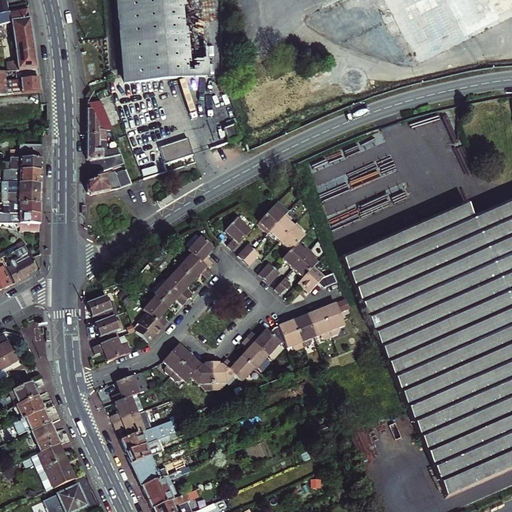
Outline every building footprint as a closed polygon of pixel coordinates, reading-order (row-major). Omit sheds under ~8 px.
[(0,0),(0,17),(13,14),(8,0),(0,0)] [(85,0),(80,0),(79,0),(83,15),(89,14),(85,0)] [(111,0),(119,87),(206,80),(198,0),(111,0)] [(0,17),(0,30),(12,27),(16,26),(15,24),(22,23),(34,21),(33,9),(13,14),(0,17)] [(9,63),(9,73),(40,71),(34,21),(22,23),(23,28),(16,29),(16,26),(12,27),(16,62),(9,63)] [(305,79),(312,94),(335,83),(328,69),(305,79)] [(0,98),(43,94),(40,71),(9,73),(0,74),(0,98)] [(346,87),(347,89),(347,92),(349,94),(351,96),(353,97),(355,98),(358,99),(360,99),(363,99),(365,98),(368,97),(370,95),(371,93),(373,91),(373,88),(374,86),(373,83),(373,80),(371,78),(370,76),(368,74),(366,73),(363,72),(361,72),(358,72),(355,72),(353,73),(351,75),(349,77),(348,79),(347,81),(346,84),(346,87)] [(223,110),(229,125),(235,122),(230,107),(223,110)] [(100,129),(106,129),(106,126),(104,126),(99,114),(94,116),(91,110),(87,111),(87,137),(100,136),(100,129)] [(235,122),(229,125),(227,125),(232,139),(241,135),(235,122)] [(124,163),(121,154),(103,157),(104,152),(106,151),(106,147),(100,147),(100,139),(106,139),(106,129),(100,129),(100,136),(87,137),(87,157),(91,160),(95,159),(98,172),(113,167),(118,165),(124,163)] [(187,135),(153,148),(157,158),(191,146),(187,135)] [(7,174),(44,177),(46,152),(23,151),(23,164),(13,163),(13,167),(7,167),(6,174),(7,174)] [(124,163),(118,165),(126,186),(132,184),(124,163)] [(91,194),(126,186),(118,165),(113,167),(114,172),(100,176),(96,177),(96,180),(87,183),(87,189),(91,194)] [(98,172),(100,176),(114,172),(113,167),(98,172)] [(22,181),(21,187),(44,189),(44,177),(7,174),(6,187),(15,187),(15,181),(22,181)] [(0,193),(0,196),(3,197),(6,197),(11,197),(43,199),(44,189),(21,187),(15,187),(6,187),(4,186),(3,194),(0,193)] [(11,207),(13,208),(43,209),(43,199),(11,197),(11,207)] [(465,204),(341,258),(360,302),(390,370),(434,474),(430,476),(433,483),(434,482),(437,490),(440,489),(444,497),(511,468),(511,199),(471,217),(465,204)] [(279,200),(274,206),(279,211),(282,208),(287,213),(290,210),(279,200)] [(259,222),(270,232),(287,213),(282,208),(279,211),(274,206),(259,222)] [(43,209),(13,208),(13,213),(7,212),(7,218),(43,219),(43,214),(43,209)] [(270,232),(281,242),(296,225),(290,220),(293,218),(287,213),(270,232)] [(7,218),(0,218),(0,224),(0,227),(13,228),(25,228),(25,236),(43,237),(43,219),(7,218)] [(232,240),(227,246),(233,251),(251,231),(237,218),(225,232),(232,240)] [(270,232),(259,222),(258,224),(269,233),(270,232)] [(296,225),(281,242),(291,251),(299,242),(306,235),(301,230),(304,228),(298,223),(296,225)] [(207,268),(212,263),(206,257),(215,248),(200,235),(186,249),(192,254),(207,268)] [(291,251),(285,258),(296,267),(312,249),(307,244),(304,247),(299,242),(291,251)] [(248,244),(238,255),(244,261),(254,250),(248,244)] [(9,256),(3,259),(4,263),(18,256),(27,252),(25,246),(19,249),(18,248),(8,253),(9,256)] [(296,267),(306,277),(317,265),(320,261),(316,257),(319,255),(312,249),(296,267)] [(22,262),(12,267),(18,278),(13,281),(17,288),(30,281),(29,279),(41,273),(32,257),(29,250),(27,252),(18,256),(22,262)] [(254,250),(244,261),(249,265),(259,254),(254,250)] [(207,268),(192,254),(180,268),(195,282),(202,274),(207,279),(213,273),(207,268)] [(259,275),(265,280),(275,269),(269,263),(259,275)] [(324,288),(337,284),(333,274),(328,274),(317,265),(306,277),(303,280),(314,290),(319,284),(324,288)] [(0,268),(0,287),(4,294),(14,289),(5,271),(2,273),(0,268)] [(195,282),(180,268),(167,282),(188,300),(193,295),(187,290),(195,282)] [(275,269),(265,280),(270,285),(280,274),(275,269)] [(275,289),(281,295),(291,284),(286,278),(275,289)] [(155,296),(157,297),(170,309),(177,301),(182,306),(188,300),(167,282),(155,296)] [(147,313),(162,328),(168,322),(163,317),(170,309),(157,297),(144,311),(147,313)] [(87,309),(93,324),(116,315),(111,302),(107,303),(105,298),(87,305),(87,309)] [(329,305),(322,308),(333,336),(341,333),(342,330),(341,328),(346,326),(342,313),(349,310),(345,301),(338,304),(330,307),(329,305)] [(333,336),(322,308),(316,310),(316,312),(308,315),(317,337),(323,335),(324,337),(328,338),(333,336)] [(141,329),(137,334),(148,344),(150,341),(162,328),(147,313),(137,324),(139,327),(141,329)] [(116,315),(93,324),(97,336),(99,335),(102,343),(118,337),(120,337),(116,328),(121,327),(116,315)] [(317,337),(308,315),(302,318),(301,316),(293,319),(304,347),(311,345),(313,342),(312,340),(317,337)] [(304,347),(293,319),(286,322),(287,324),(279,326),(286,344),(288,349),(294,347),(295,349),(298,350),(304,347)] [(253,332),(247,338),(269,357),(281,345),(286,344),(279,326),(274,328),(264,331),(258,337),(253,332)] [(120,337),(118,337),(125,355),(133,352),(126,334),(120,337)] [(125,355),(118,337),(102,343),(95,346),(98,353),(105,350),(109,362),(125,355)] [(269,357),(247,338),(242,344),(247,349),(240,357),(255,370),(256,371),(269,357)] [(171,377),(190,356),(178,345),(162,362),(167,367),(166,368),(165,372),(171,377)] [(6,347),(0,349),(0,350),(8,365),(14,362),(6,347)] [(0,379),(5,377),(2,371),(8,367),(8,365),(0,350),(0,379)] [(201,365),(190,356),(171,377),(175,382),(180,381),(181,380),(185,384),(190,378),(201,368),(201,365)] [(255,370),(240,357),(232,365),(227,360),(222,365),(235,376),(242,382),(255,370)] [(213,392),(212,363),(206,363),(206,366),(201,365),(201,368),(190,378),(206,392),(213,392)] [(218,363),(212,363),(213,392),(220,392),(235,376),(222,365),(218,366),(218,363)] [(138,395),(148,391),(141,373),(117,383),(121,393),(115,396),(117,403),(138,395)] [(15,386),(27,381),(24,375),(12,381),(15,386)] [(34,396),(28,384),(9,393),(15,405),(34,396)] [(9,393),(6,394),(12,407),(14,406),(15,405),(9,393)] [(144,412),(138,395),(117,403),(121,412),(113,415),(116,423),(144,412)] [(20,420),(41,410),(35,396),(34,396),(15,405),(14,406),(20,420)] [(20,420),(14,406),(12,407),(10,408),(16,421),(20,420)] [(29,432),(47,424),(41,410),(20,420),(16,421),(11,424),(16,433),(24,430),(26,434),(29,432)] [(151,428),(144,412),(116,423),(119,429),(126,426),(131,436),(139,433),(151,428)] [(151,428),(139,433),(131,436),(121,440),(126,452),(155,441),(158,440),(176,433),(171,420),(151,428)] [(56,444),(47,424),(29,432),(38,453),(56,444)] [(176,433),(158,440),(161,445),(178,438),(176,433)] [(131,463),(149,456),(146,449),(157,445),(155,441),(126,452),(131,463)] [(36,454),(27,457),(31,466),(44,493),(51,489),(72,479),(56,444),(38,453),(36,454)] [(140,482),(142,487),(160,480),(149,456),(131,463),(140,482)] [(27,457),(21,461),(24,469),(31,466),(27,457)] [(166,474),(185,466),(183,461),(164,469),(166,474)] [(142,487),(153,509),(173,500),(166,484),(181,478),(179,472),(160,480),(142,487)] [(54,497),(61,511),(75,511),(84,508),(75,487),(54,496),(54,497)] [(27,489),(25,495),(32,498),(34,492),(27,489)] [(154,511),(175,511),(174,509),(191,503),(190,500),(198,497),(196,491),(173,500),(153,509),(154,511)] [(61,511),(54,497),(48,500),(54,511),(61,511)]
